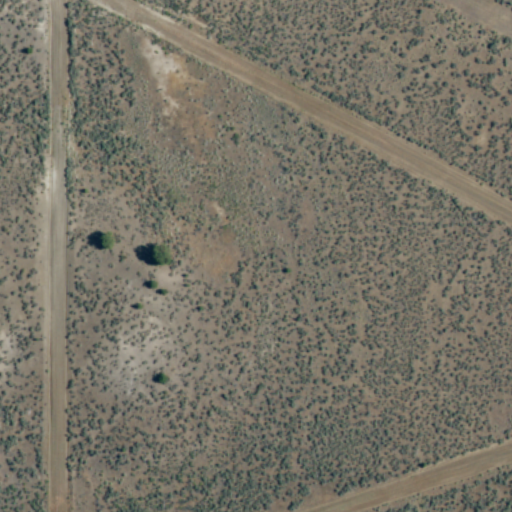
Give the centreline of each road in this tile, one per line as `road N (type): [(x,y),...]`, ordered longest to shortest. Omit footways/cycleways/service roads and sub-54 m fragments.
road 1 (residential): [(64,511),(64,0)]
road 2 (residential): [(104,0),(511,215)]
road 3 (residential): [(344,511),(511,458)]
